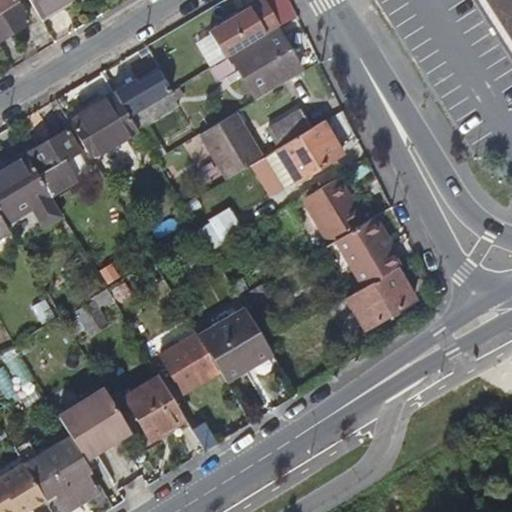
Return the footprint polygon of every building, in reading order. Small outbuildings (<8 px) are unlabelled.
[(0,0),(0,39),(30,20),(17,0),(0,0)] [(32,0),(42,16),(69,0),(32,0)] [(281,26),(283,25),(267,0),(262,0),(241,13),(212,30),(229,58),(234,54),(281,26)] [(241,13),(262,0),(257,0),(240,11),(241,13)] [(511,0),(477,0),(511,56),(511,0)] [(281,26),(234,54),(257,93),(306,64),(281,26)] [(148,85),(121,101),(128,114),(172,88),(162,73),(148,82),(148,85)] [(184,104),(175,90),(130,117),(138,130),(156,160),(167,153),(157,136),(161,134),(154,122),(184,104)] [(121,101),(115,92),(68,119),(91,157),(138,130),(130,117),(128,114),(121,101)] [(282,145),(314,126),(302,106),(270,126),(282,145)] [(238,111),(201,133),(228,178),(265,155),(238,111)] [(344,154),(323,120),(314,126),(282,145),(278,147),(267,154),(287,187),(298,181),(344,154)] [(93,173),(68,130),(29,153),(47,181),(62,171),(58,163),(61,161),(75,183),(93,173)] [(27,156),(0,171),(0,213),(9,228),(36,213),(44,228),(64,217),(27,156)] [(336,239),(365,222),(338,178),(302,201),(328,244),(336,239)] [(165,203),(155,186),(123,206),(133,223),(165,203)] [(186,211),(190,217),(204,209),(197,196),(183,205),(186,211)] [(183,205),(179,198),(174,201),(182,214),(186,211),(183,205)] [(225,244),(246,231),(234,211),(215,223),(206,208),(204,209),(190,217),(192,219),(198,230),(200,234),(205,242),(211,252),(225,244)] [(0,213),(0,237),(11,231),(9,228),(0,213)] [(188,237),(198,230),(192,219),(182,225),(188,237)] [(397,266),(399,265),(370,219),(365,222),(336,239),(365,286),(397,266)] [(205,242),(200,234),(191,240),(196,248),(205,242)] [(159,269),(154,262),(140,271),(145,279),(159,269)] [(415,297),(397,266),(365,286),(348,296),(365,326),(415,297)] [(230,283),(239,298),(252,290),(256,288),(246,273),(230,283)] [(131,294),(124,283),(109,292),(113,299),(115,303),(131,294)] [(256,288),(252,290),(239,298),(245,309),(250,317),(272,303),(261,285),(256,288)] [(98,308),(113,299),(109,292),(108,290),(74,311),(79,318),(67,325),(73,334),(84,327),(90,336),(108,324),(98,308)] [(54,317),(44,300),(31,308),(41,325),(54,317)] [(228,384),(274,356),(267,345),(250,317),(245,309),(199,336),(222,374),(228,384)] [(185,395),(222,374),(199,336),(163,357),(185,395)] [(23,357),(17,346),(0,356),(0,368),(1,370),(23,357)] [(188,423),(162,380),(127,400),(154,444),(188,423)] [(59,417),(72,440),(84,460),(131,432),(105,388),(59,417)] [(206,454),(216,447),(204,426),(193,433),(206,454)] [(72,440),(26,467),(27,470),(44,499),(52,494),(63,511),(67,511),(97,494),(85,474),(90,470),(84,460),(72,440)] [(44,499),(27,470),(0,485),(0,511),(19,511),(28,507),(31,511),(46,503),(44,499)]
